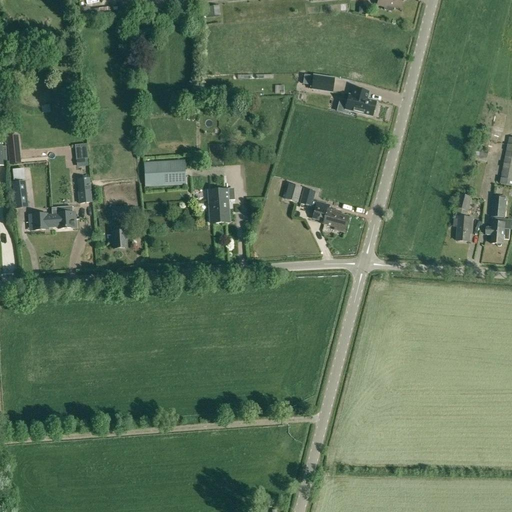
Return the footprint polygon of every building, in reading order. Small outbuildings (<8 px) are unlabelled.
[(378,0),(377,6),(385,8),(385,6),(400,10),(402,0),(378,0)] [(220,16),(219,6),(205,8),(206,18),(220,16)] [(312,90),(331,93),(333,79),(314,76),(312,90)] [(349,96),(345,111),(372,117),(373,112),(375,112),(377,106),(375,105),(375,103),(366,100),(368,94),(354,90),(352,97),(349,96)] [(17,136),(6,137),(6,141),(6,142),(9,165),(20,164),(17,136)] [(511,187),(511,138),(509,138),(501,179),(500,185),(511,187)] [(474,148),(473,155),(487,158),(489,152),(474,148)] [(185,185),(184,161),(144,163),(145,187),(185,185)] [(90,179),(76,180),(79,205),(92,203),(90,179)] [(13,195),(27,194),(25,181),(12,183),(13,195)] [(288,185),(284,200),(298,204),(302,188),(288,185)] [(315,208),(317,203),(313,202),(315,192),(303,189),(299,204),(315,208)] [(233,190),(227,191),(211,192),(212,211),(209,212),(210,224),(229,223),(228,203),(234,202),(233,190)] [(15,210),(28,208),(27,194),(13,195),(15,210)] [(472,198),(460,194),(456,209),(468,212),(472,198)] [(507,199),(504,199),(505,197),(495,195),(495,198),(494,198),(493,198),(491,218),(492,218),(500,219),(505,219),(507,199)] [(329,206),(317,203),(315,208),(313,219),(324,222),(323,225),(335,228),(334,231),(344,233),(348,218),(339,215),(340,213),(328,209),(329,206)] [(112,209),(113,222),(132,221),(131,207),(112,209)] [(54,209),(54,214),(52,215),(53,229),(58,228),(58,229),(73,228),(73,221),(75,220),(75,213),(74,208),(54,209)] [(53,229),(52,215),(29,216),(30,223),(32,223),(33,231),(47,230),(47,229),(53,229)] [(473,219),(459,218),(459,220),(454,220),(454,227),(458,227),(457,241),(469,242),(470,230),(472,230),(473,219)] [(504,230),(505,225),(491,223),(491,229),(487,229),(486,236),(491,237),(491,245),(497,246),(497,247),(500,247),(501,246),(503,246),(504,240),(509,241),(510,230),(504,230)] [(127,249),(125,232),(124,232),(124,227),(113,228),(114,233),(112,233),(113,249),(127,249)]
